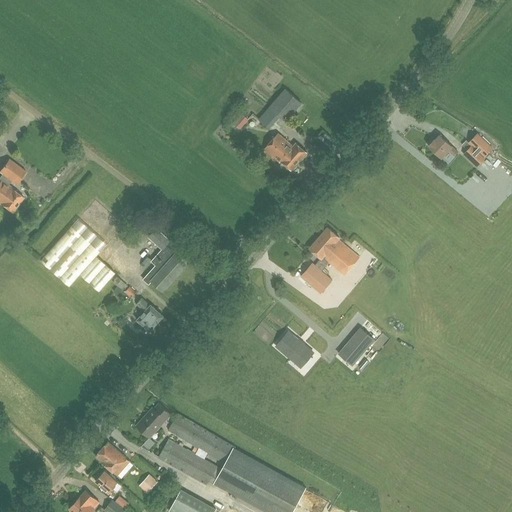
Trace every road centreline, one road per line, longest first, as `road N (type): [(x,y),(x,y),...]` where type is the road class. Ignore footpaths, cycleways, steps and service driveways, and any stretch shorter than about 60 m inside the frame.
road 1 (unclassified): [(248,267),(420,77),(469,0)]
road 2 (unclassified): [(26,511),(248,267)]
road 3 (unclassified): [(248,267),(0,82)]
